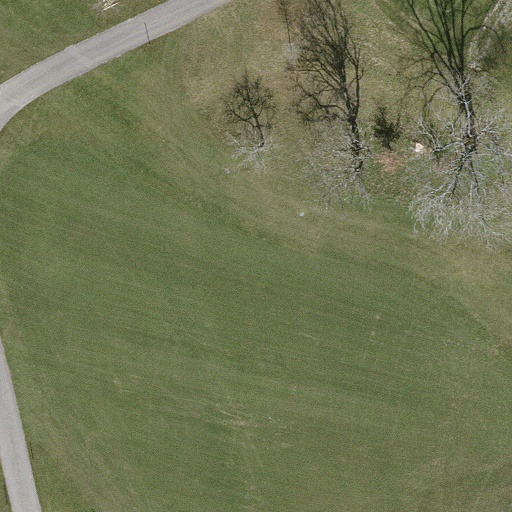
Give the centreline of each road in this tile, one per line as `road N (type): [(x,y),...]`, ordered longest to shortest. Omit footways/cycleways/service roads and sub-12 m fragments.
road 1 (track): [(206,0),(0,104)]
road 2 (track): [(0,386),(27,511)]
